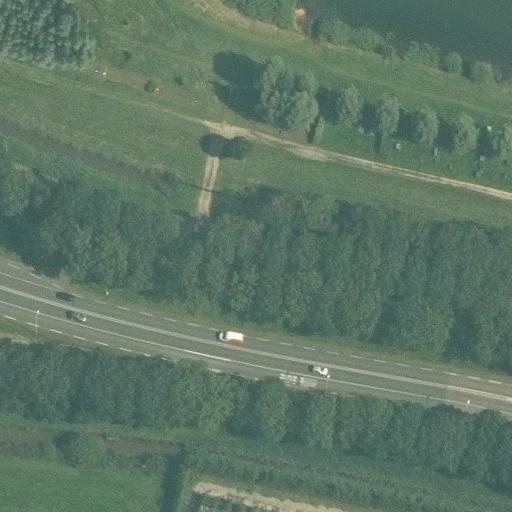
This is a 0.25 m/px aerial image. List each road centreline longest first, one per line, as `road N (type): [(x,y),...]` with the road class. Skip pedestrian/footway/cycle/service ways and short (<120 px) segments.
road 1 (unclassified): [(511,307),(195,234),(0,171)]
road 2 (secondary): [(511,407),(0,300)]
